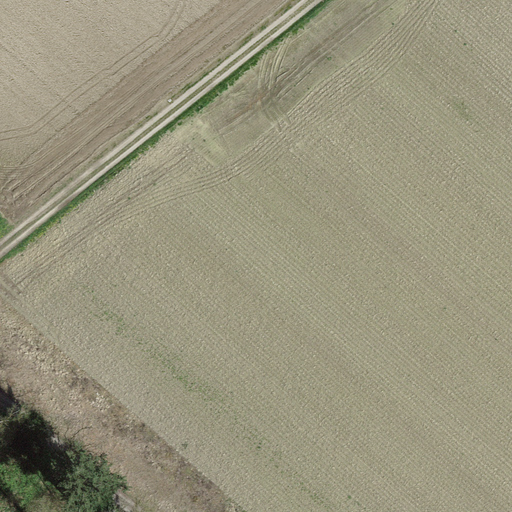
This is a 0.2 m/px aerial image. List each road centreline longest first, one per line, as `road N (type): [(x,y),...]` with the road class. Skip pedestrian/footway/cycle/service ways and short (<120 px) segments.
road 1 (track): [(0,254),(312,0)]
road 2 (track): [(129,511),(0,398)]
